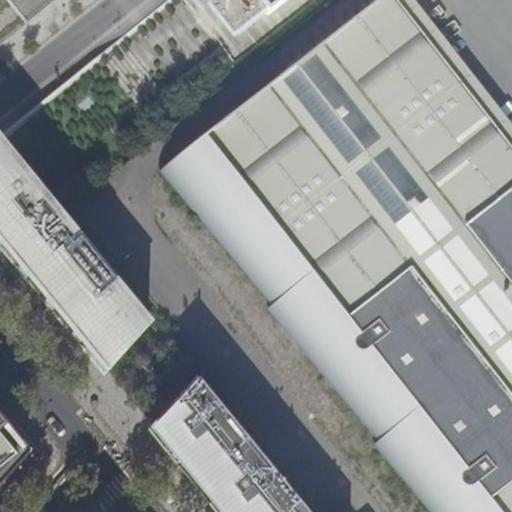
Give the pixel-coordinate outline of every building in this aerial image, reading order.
[(0,0),(0,45),(20,29),(56,0),(0,0)] [(511,511),(511,158),(386,0),(382,0),(157,178),(269,309),(264,313),(376,445),(372,448),(425,511),(511,511)] [(243,0),(255,14),(272,0),(243,0)] [(0,238),(36,282),(61,312),(89,347),(107,369),(148,322),(7,149),(0,141),(0,238)] [(312,511),(201,376),(154,427),(219,507),(223,511),(312,511)] [(0,487),(8,479),(34,451),(20,433),(0,409),(0,487)] [(0,496),(38,456),(34,451),(8,479),(0,487),(0,496)]
